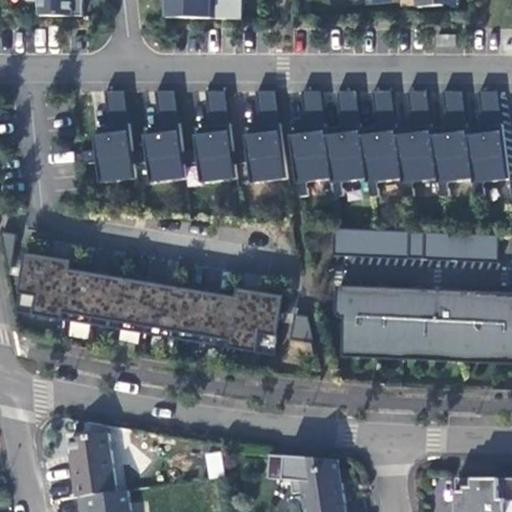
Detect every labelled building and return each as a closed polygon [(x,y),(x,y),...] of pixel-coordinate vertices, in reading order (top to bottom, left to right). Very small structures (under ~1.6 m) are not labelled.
[(29,0),(29,3),(43,4),(42,19),(86,19),(85,0),(29,0)] [(171,0),(171,21),(223,22),(222,0),(171,0)] [(420,0),(422,10),(446,8),(446,3),(461,2),(461,0),(420,0)] [(179,94),(159,93),(164,129),(148,130),(151,153),(136,155),(138,167),(153,165),(155,186),(190,181),(188,168),(187,155),(179,94)] [(128,94),(109,94),(113,129),(98,130),(101,153),(86,155),(87,167),(102,165),(105,186),(140,182),(138,167),(136,155),(128,94)] [(229,94),(209,94),(214,129),(199,130),(201,153),(187,155),(188,168),(203,165),(206,186),(240,182),(238,167),(237,155),(229,94)] [(279,94),(260,94),(264,129),(249,130),(252,153),(237,155),(238,167),(253,165),(256,186),(291,182),(279,94)] [(324,94),(304,94),(309,129),(294,131),(303,200),(311,199),(310,185),(336,182),(330,131),(324,94)] [(360,94),(340,94),(345,129),(330,131),(336,182),(338,200),(347,199),(345,185),(371,182),(365,131),(360,94)] [(431,94),(410,94),(415,129),(400,131),(407,182),(409,200),(417,199),(416,185),(442,182),(435,131),(431,94)] [(466,94),(446,94),(451,129),(435,131),(442,182),(444,200),(453,199),(451,185),(477,182),(471,131),(466,94)] [(511,176),(501,94),(481,94),(486,129),(471,131),(477,182),(479,200),(488,199),(486,185),(511,182),(511,176)] [(396,95),(375,95),(380,130),(365,131),(371,182),(374,200),(382,199),(381,186),(407,182),(400,131),(396,95)] [(503,238),(338,231),(338,258),(502,265),(503,238)] [(21,237),(5,234),(14,278),(21,237)] [(77,264),(30,255),(20,315),(279,359),(290,299),(243,291),(241,300),(76,272),(77,264)] [(511,295),(343,288),(342,318),(344,318),(344,321),(348,321),(346,360),(511,367),(511,295)] [(313,319),(298,316),(294,342),(319,346),(313,319)] [(112,436),(73,441),(76,467),(74,467),(78,500),(81,500),(120,495),(112,436)] [(205,453),(208,478),(223,475),(220,451),(205,453)] [(348,511),(345,485),(340,485),(341,463),(273,457),(271,481),(293,483),(295,497),(306,495),(307,511),(348,511)] [(511,511),(511,480),(457,482),(458,504),(463,503),(463,511),(511,511)] [(120,495),(81,500),(82,511),(133,511),(131,493),(120,495)]
